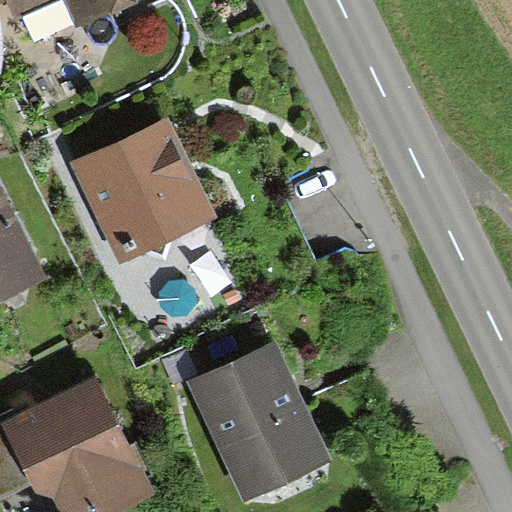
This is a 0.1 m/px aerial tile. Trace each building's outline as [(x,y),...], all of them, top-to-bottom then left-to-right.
[(2,0),(20,40),(111,0),(2,0)] [(168,109),(73,155),(120,251),(144,239),(163,246),(170,225),(214,204),(168,109)] [(0,287),(46,263),(0,176),(0,287)] [(274,333),(187,374),(242,493),(329,452),(274,333)] [(0,495),(37,476),(42,485),(50,481),(65,511),(98,511),(160,480),(98,362),(3,411),(0,412),(0,495)]
